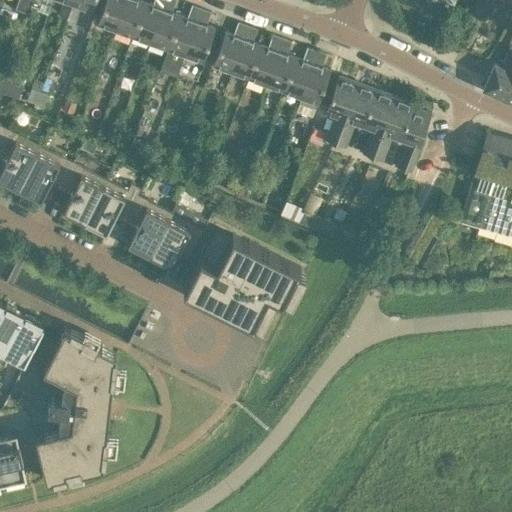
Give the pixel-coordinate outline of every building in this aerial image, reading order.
[(17,0),(15,8),(27,12),(29,6),(31,0),(17,0)] [(31,0),(29,6),(37,8),(40,0),(31,0)] [(72,0),(63,0),(59,12),(67,15),(72,0)] [(93,0),(72,0),(67,15),(75,18),(79,5),(90,9),(93,0)] [(103,0),(95,22),(115,28),(124,0),(103,0)] [(124,0),(115,28),(132,35),(145,1),(143,0),(124,0)] [(145,1),(132,35),(149,41),(163,0),(153,0),(152,3),(145,1)] [(175,0),(163,0),(149,41),(166,47),(179,13),(172,10),(175,0)] [(179,13),(166,47),(184,54),(200,7),(191,4),(187,16),(179,13)] [(210,11),(200,7),(184,54),(202,60),(215,26),(206,23),(210,11)] [(238,20),(233,34),(224,30),(212,64),(229,70),(246,23),(238,20)] [(256,27),(246,23),(229,70),(247,76),(259,43),(252,40),(256,27)] [(259,43),(247,76),(264,83),(281,36),(272,33),(267,46),(259,43)] [(291,40),(281,36),(264,83),(282,89),(294,56),(286,53),(291,40)] [(483,88),(500,96),(511,101),(511,46),(510,45),(501,65),(494,62),(483,88)] [(302,59),(294,56),(282,89),(300,95),(316,49),(307,46),(302,59)] [(300,95),(302,96),(297,109),(312,115),(317,102),(318,102),(330,69),(321,66),(326,52),(316,49),(300,95)] [(4,76),(0,86),(0,91),(18,98),(23,84),(6,77),(4,76)] [(336,141),(357,83),(338,76),(325,111),(335,114),(326,138),(336,141)] [(357,83),(336,141),(346,145),(354,121),(363,124),(375,89),(357,83)] [(39,91),(31,88),(26,102),(34,105),(39,91)] [(375,89),(363,124),(372,128),(363,152),(373,155),(394,96),(375,89)] [(47,94),(39,91),(34,105),(42,108),(47,94)] [(413,102),(394,96),(373,155),(382,159),(391,135),(400,138),(413,102)] [(66,99),(62,108),(72,112),(75,103),(66,99)] [(413,102),(400,138),(399,141),(407,143),(399,166),(409,170),(417,147),(418,147),(431,113),(412,106),(413,103),(413,102)] [(0,120),(0,142),(9,124),(0,120)] [(9,124),(0,142),(0,155),(5,158),(0,168),(0,176),(17,186),(18,185),(19,186),(42,140),(9,124)] [(505,136),(488,131),(461,217),(479,222),(505,136)] [(87,136),(82,146),(92,151),(97,141),(87,136)] [(496,228),(511,175),(511,138),(505,136),(479,222),(496,228)] [(133,139),(128,151),(144,158),(149,146),(133,139)] [(75,155),(42,140),(19,186),(20,186),(20,187),(38,196),(38,195),(41,197),(49,181),(60,186),(75,155)] [(108,171),(75,155),(60,186),(70,191),(62,207),(65,209),(65,210),(82,219),(83,218),(84,219),(108,171)] [(142,186),(108,171),(84,219),(86,219),(85,220),(103,229),(103,228),(106,230),(117,210),(127,215),(138,192),(139,193),(142,186)] [(511,175),(496,228),(511,232),(511,175)] [(236,182),(233,190),(244,194),(246,185),(236,182)] [(210,189),(207,196),(216,200),(219,193),(210,189)] [(171,209),(139,193),(138,192),(127,215),(137,221),(127,240),(130,242),(130,243),(148,252),(148,251),(150,252),(171,209)] [(171,209),(150,252),(151,252),(151,253),(168,262),(169,261),(172,263),(182,243),(192,249),(204,226),(171,209)] [(347,213),(338,209),(334,218),(343,222),(347,213)] [(305,211),(301,221),(316,228),(321,216),(315,213),(314,215),(305,211)] [(433,212),(408,258),(417,263),(433,235),(437,237),(447,220),(433,212)] [(321,216),(316,228),(331,235),(336,222),(321,216)] [(233,231),(216,223),(183,287),(254,322),(256,319),(254,318),(267,291),(284,299),(285,296),(284,295),(297,268),(299,269),(301,266),(233,231)] [(5,304),(4,304),(0,312),(0,349),(4,351),(24,313),(15,309),(16,306),(7,301),(5,304)] [(25,314),(24,313),(4,351),(24,361),(24,362),(25,362),(25,361),(25,360),(44,324),(34,319),(34,318),(25,313),(25,314)] [(43,460),(42,460),(46,478),(103,464),(107,427),(108,427),(113,388),(112,388),(116,351),(64,325),(43,367),(77,384),(72,424),(36,432),(40,449),(43,460)] [(17,429),(0,432),(0,470),(4,488),(21,484),(19,475),(26,473),(24,464),(42,460),(43,460),(40,449),(22,453),(17,429)]
